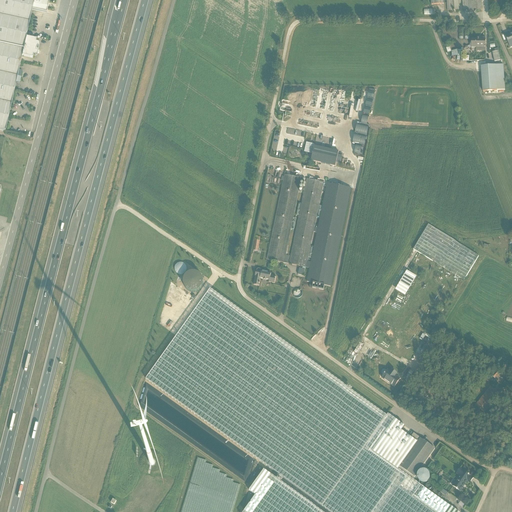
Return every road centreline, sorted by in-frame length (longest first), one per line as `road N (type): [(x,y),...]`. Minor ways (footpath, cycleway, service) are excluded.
road 1 (unclassified): [(497,467),(473,461),(244,297),(236,281),(290,29),(326,19),(511,20)]
road 2 (unclassified): [(35,511),(172,0)]
road 3 (motorway): [(15,511),(145,0)]
road 4 (motorway): [(120,0),(0,473)]
road 5 (unclassified): [(0,277),(74,0)]
road 6 (unknown): [(262,161),(357,180),(358,161),(340,140),(270,122)]
road 7 (track): [(236,281),(115,201)]
